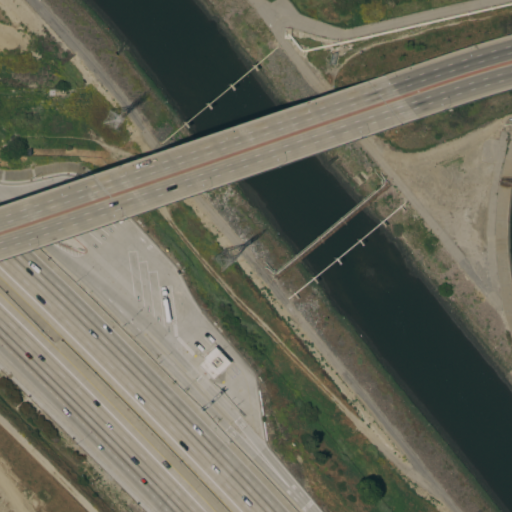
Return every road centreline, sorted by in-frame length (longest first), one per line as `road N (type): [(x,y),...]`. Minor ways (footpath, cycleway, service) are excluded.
road 1 (primary): [(0,246),(414,105)]
road 2 (primary): [(405,83),(0,221)]
road 3 (motorway): [(254,511),(0,253)]
road 4 (motorway): [(43,362),(189,511)]
